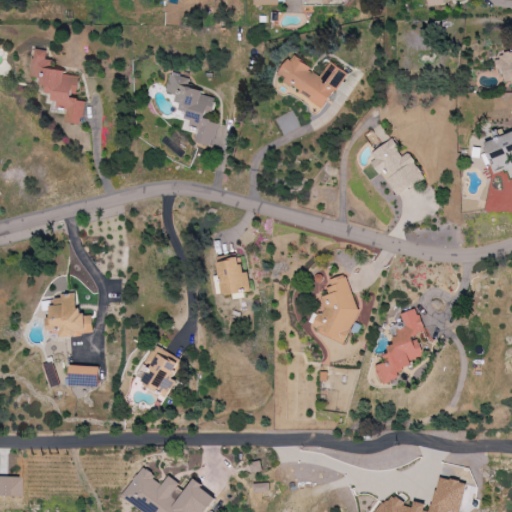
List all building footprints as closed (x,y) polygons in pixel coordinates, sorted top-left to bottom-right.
[(82,76),(67,74),(68,70),(53,67),(54,60),(48,58),(49,50),(36,48),(32,76),(44,77),(43,84),(50,85),(49,92),(55,94),(54,102),(69,105),(67,121),(83,124),(87,99),(79,97),(82,76)] [(506,80),(511,78),(511,52),(497,55),(499,72),(505,71),(506,80)] [(327,109),(348,70),(331,61),(323,76),(311,70),(314,64),(294,54),(282,77),(314,94),(311,100),(327,109)] [(214,145),(219,122),(211,120),(217,97),(204,94),(205,89),(191,86),(193,77),(173,73),(168,91),(180,94),(179,101),(185,102),(183,110),(189,111),(185,130),(199,133),(198,142),(214,145)] [(511,133),(489,141),(498,170),(508,167),(511,178),(511,177),(511,133)] [(371,155),(399,196),(427,177),(410,153),(405,156),(394,139),(371,155)] [(254,290),(251,271),(245,272),(243,253),(221,256),(225,294),(254,290)] [(347,342),(360,311),(348,274),(333,279),(329,290),(330,294),(324,296),(327,307),(325,312),(320,314),(314,329),(347,342)] [(96,334),(94,315),(86,315),(86,308),(80,308),(79,294),(58,295),(58,305),(53,305),(54,317),(51,317),(52,334),(63,333),(63,336),(96,334)] [(385,384),(403,378),(401,371),(415,366),(413,360),(426,356),(419,334),(427,332),(419,308),(403,314),(405,322),(397,324),(400,336),(395,338),(397,344),(391,346),(393,353),(387,355),(389,361),(379,365),(385,384)] [(161,392),(165,387),(169,389),(186,361),(158,345),(147,363),(154,367),(144,382),(161,392)] [(61,385),(56,361),(46,363),(51,387),(61,385)] [(102,365),(72,365),(72,385),(102,386),(102,365)] [(265,470),(263,460),(252,462),(254,473),(265,470)] [(125,495),(147,511),(208,511),(219,496),(196,480),(182,500),(175,495),(183,483),(171,475),(166,483),(145,468),(125,495)] [(0,495),(19,496),(20,477),(0,476),(0,495)] [(449,511),(450,510),(459,511),(462,511),(469,483),(439,476),(433,505),(417,501),(416,504),(391,498),(390,503),(381,501),(378,511),(449,511)] [(272,492),(271,482),(255,483),(256,493),(272,492)]
